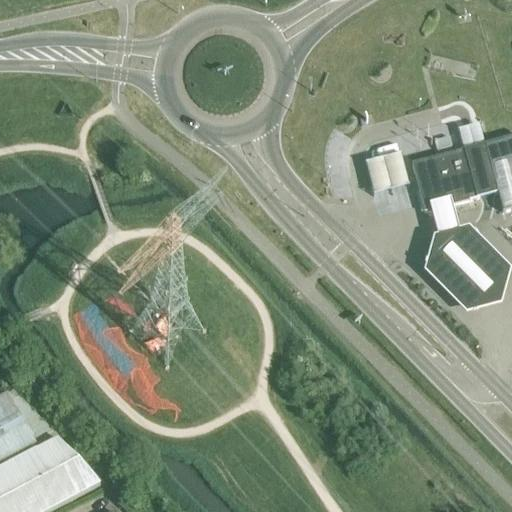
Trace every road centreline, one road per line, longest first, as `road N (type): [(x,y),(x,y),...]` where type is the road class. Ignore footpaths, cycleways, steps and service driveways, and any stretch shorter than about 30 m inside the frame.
road 1 (secondary): [(228,138),(249,180),(313,254),(511,458)]
road 2 (secondary): [(511,403),(287,180),(260,128)]
road 3 (secondary): [(170,49),(63,42),(0,52)]
road 4 (secondary): [(0,66),(164,85)]
road 5 (primary): [(275,42),(251,22),(221,16),(191,26),(170,49)]
